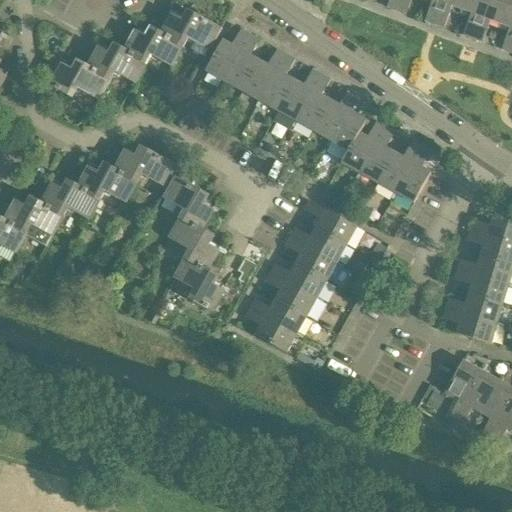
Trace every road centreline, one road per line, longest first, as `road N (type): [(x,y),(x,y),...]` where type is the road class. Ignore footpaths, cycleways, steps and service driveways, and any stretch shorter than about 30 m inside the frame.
road 1 (residential): [(248,228),(268,192),(151,123),(132,120),(83,141),(38,117),(21,0)]
road 2 (residential): [(485,155),(279,7)]
road 3 (residential): [(396,316),(485,155)]
